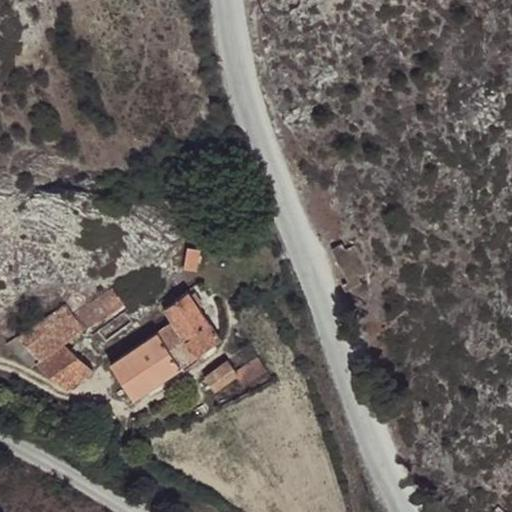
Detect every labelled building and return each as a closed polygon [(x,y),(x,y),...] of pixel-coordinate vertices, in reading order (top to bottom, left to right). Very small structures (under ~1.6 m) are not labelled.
[(269,223),(250,174),(237,179),(258,229),(269,223)] [(207,285),(190,294),(213,327),(221,339),(221,307),(207,285)] [(77,314),(88,329),(123,304),(113,289),(77,314)] [(213,327),(190,294),(165,311),(175,324),(188,342),(213,327)] [(66,346),(88,329),(77,314),(68,304),(21,339),(42,359),(63,343),(66,346)] [(123,304),(88,329),(93,337),(99,333),(128,315),(130,313),(123,304)] [(135,323),(128,315),(99,333),(105,344),(135,323)] [(195,354),(188,342),(175,324),(159,334),(180,365),(195,354)] [(112,363),(159,334),(153,326),(130,339),(111,360),(112,363)] [(221,339),(213,327),(188,342),(195,354),(221,339)] [(135,396),(180,365),(159,334),(112,363),(135,396)] [(63,343),(42,359),(38,364),(68,391),(95,369),(66,346),(63,343)] [(198,359),(195,354),(180,365),(182,368),(198,359)] [(244,385),(268,370),(262,360),(237,374),(244,385)] [(214,390),(237,374),(227,361),(204,378),(214,390)]
